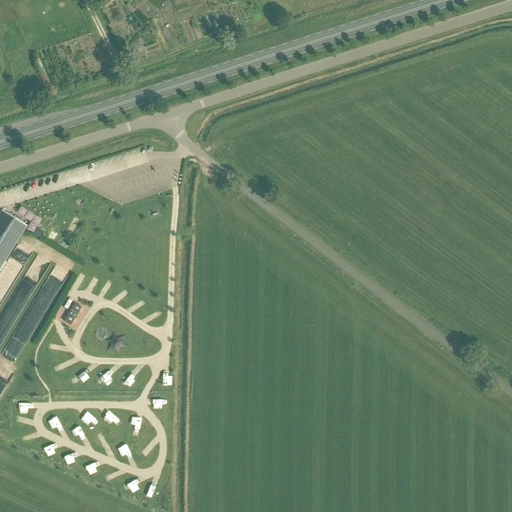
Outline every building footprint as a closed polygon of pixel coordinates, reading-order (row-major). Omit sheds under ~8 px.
[(47,78),(42,80),(45,89),(50,87),(47,78)] [(0,212),(0,269),(19,240),(27,228),(1,211),(0,212)] [(43,303),(64,278),(56,271),(35,295),(43,303)] [(22,275),(6,311),(11,314),(14,308),(24,312),(37,281),(22,275)] [(81,308),(74,304),(64,322),(71,326),(81,308)]
